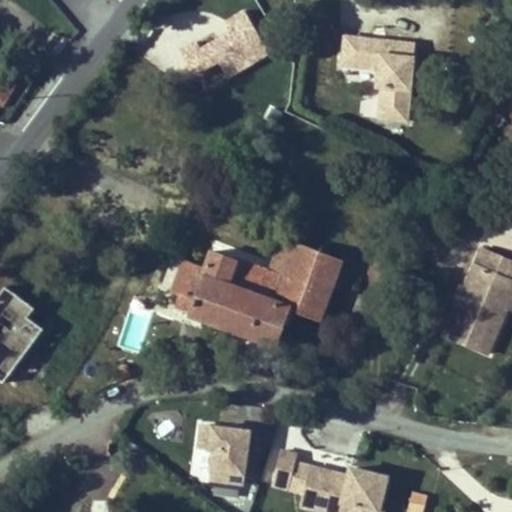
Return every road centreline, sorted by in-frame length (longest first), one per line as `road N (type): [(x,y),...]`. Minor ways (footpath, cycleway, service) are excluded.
road 1 (residential): [(0,465),(119,389),(188,369),(511,441)]
road 2 (unclassified): [(133,0),(0,179)]
